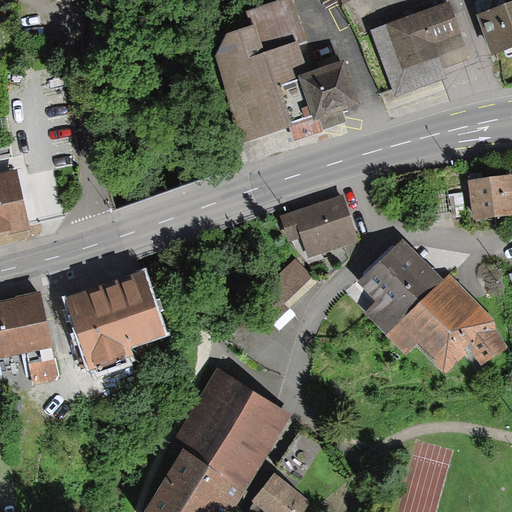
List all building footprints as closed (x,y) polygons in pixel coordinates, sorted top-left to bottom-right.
[(339,0),(344,8),(359,0),(339,0)] [(222,160),(366,114),(349,60),(319,69),(298,2),(238,22),(252,66),(198,84),(222,160)] [(370,32),(394,103),(449,85),(442,64),(470,55),(453,4),(370,32)] [(511,11),(486,21),(500,59),(511,54),(511,11)] [(0,240),(26,234),(13,178),(0,181),(0,240)] [(511,178),(468,184),(473,223),(511,217),(511,178)] [(355,237),(339,194),(272,218),(281,241),(297,235),(305,257),(355,237)] [(361,318),(386,343),(443,287),(404,246),(356,287),(372,308),(361,318)] [(443,287),(386,343),(405,361),(416,353),(443,380),(466,357),(470,355),(481,370),(508,353),(495,333),(495,326),(451,279),(443,287)] [(159,333),(141,280),(67,305),(80,343),(73,346),(80,367),(123,353),(121,346),(159,333)] [(0,309),(0,363),(26,358),(31,382),(54,377),(39,301),(0,309)] [(90,395),(133,381),(123,353),(80,367),(90,395)] [(293,417),(217,370),(172,443),(248,490),(293,417)] [(305,433),(279,470),(304,487),(330,450),(305,433)] [(181,456),(146,511),(225,511),(238,491),(181,456)] [(275,476),(254,505),(264,511),(301,511),(310,500),(275,476)]
